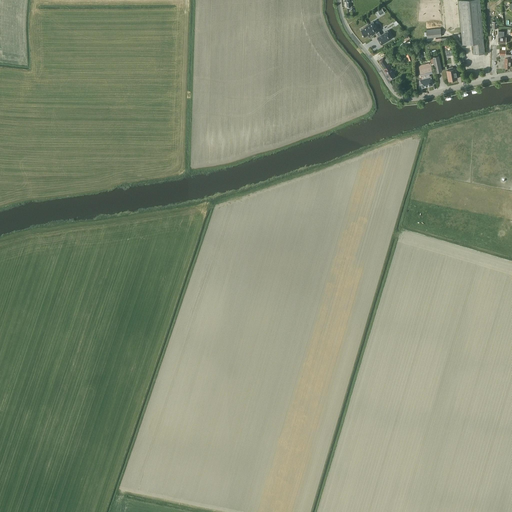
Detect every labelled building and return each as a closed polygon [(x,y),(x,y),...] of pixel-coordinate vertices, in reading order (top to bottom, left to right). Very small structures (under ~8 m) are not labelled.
[(458,0),(462,44),(473,43),(474,53),(485,52),(480,0),(458,0)] [(373,21),(364,27),(361,29),(365,36),(368,34),(369,36),(376,32),(379,36),(377,37),(381,44),(392,38),(388,30),(381,34),(373,21)] [(441,28),(427,29),(427,38),(441,36),(441,28)] [(504,31),(498,30),(498,43),(506,43),(506,37),(504,37),(504,31)] [(511,54),(506,54),(506,49),(499,49),(499,54),(501,54),(500,61),(499,61),(499,67),(510,67),(511,57),(511,54)] [(436,72),(442,70),(439,55),(433,56),(436,72)] [(395,72),(389,62),(390,61),(387,57),(386,58),(385,56),(379,60),(385,69),(384,69),(390,79),(395,76),(394,73),(395,72)] [(433,72),(431,62),(419,65),(422,78),(420,78),(422,87),(433,84),(431,76),(428,76),(428,74),(433,72)] [(448,80),(457,78),(455,68),(453,68),(453,67),(448,67),(448,69),(446,70),(448,80)]
